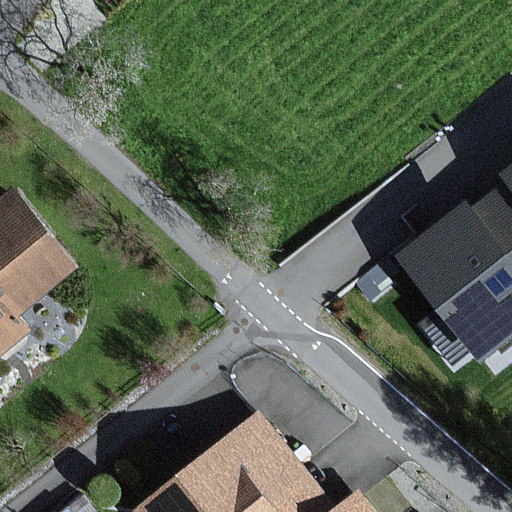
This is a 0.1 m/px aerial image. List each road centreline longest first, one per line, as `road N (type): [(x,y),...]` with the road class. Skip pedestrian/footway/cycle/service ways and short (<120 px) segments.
road 1 (residential): [(268,316),(0,64)]
road 2 (residential): [(21,511),(268,316)]
road 3 (residential): [(496,511),(268,316)]
